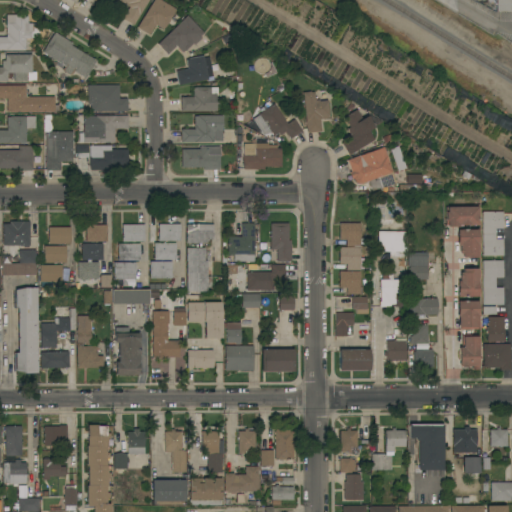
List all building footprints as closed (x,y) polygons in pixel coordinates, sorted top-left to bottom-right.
[(147,0),(132,25),(121,19),(128,7),(117,0),(147,0)] [(136,28),(142,17),(152,1),(152,0),(160,0),(175,9),(164,28),(163,27),(162,29),(154,25),(148,35),(136,28)] [(495,0),(511,0),(511,12),(495,12),(495,0)] [(0,50),(0,37),(6,37),(6,15),(27,15),(27,18),(27,22),(27,23),(31,23),(31,24),(38,24),(38,38),(31,38),(31,44),(25,44),(25,50),(0,50)] [(203,33),(199,37),(200,38),(193,45),(192,44),(184,52),(183,51),(182,53),(175,46),(167,55),(157,44),(186,16),(203,33)] [(96,61),(85,79),(73,71),(70,76),(61,70),(64,66),(42,52),(52,35),(53,35),(54,33),(72,43),(71,45),(96,61)] [(31,55),(31,72),(34,72),(34,82),(13,82),(13,73),(6,73),(6,75),(12,75),(12,81),(7,81),(7,82),(0,82),(0,67),(1,67),(1,61),(4,61),(4,55),(31,55)] [(175,71),(187,69),(185,60),(187,60),(187,59),(203,55),(203,57),(208,56),(212,77),(207,78),(207,79),(177,85),(175,71)] [(117,85),(118,99),(126,99),(126,112),(89,112),(89,103),(86,103),(86,85),(117,85)] [(9,112),(6,112),(6,99),(0,99),(0,86),(25,86),(25,97),(53,96),(53,105),(58,105),(58,114),(53,114),(53,112),(9,112)] [(180,97),(192,97),(192,88),(194,88),(194,87),(217,87),(217,95),(215,95),(215,98),(219,98),(219,111),(180,111),(180,97)] [(310,92),(313,92),(314,100),(318,100),(318,101),(326,100),(328,118),(319,120),(320,131),(306,133),(301,93),(310,92)] [(283,119),(288,116),(291,120),(293,119),(301,131),(289,139),(284,132),(277,137),(275,134),(272,136),(270,133),(262,135),(251,120),(258,115),(257,114),(258,114),(255,109),(266,102),(269,106),(273,104),(283,119)] [(340,143),(351,137),(346,129),(348,127),(343,117),(355,110),(361,119),(366,116),(373,127),(368,131),(373,140),(348,155),(340,143)] [(0,143),(0,130),(6,130),(6,117),(9,117),(34,116),(34,128),(26,129),(26,131),(25,131),(25,143),(0,143)] [(126,116),(127,129),(113,129),(113,142),(110,142),(110,143),(95,143),(95,144),(92,144),(92,143),(82,143),(82,142),(78,142),(78,133),(82,133),(82,116),(126,116)] [(180,142),(180,129),(193,129),(193,116),(196,116),(221,116),(221,131),(221,141),(212,141),(212,142),(180,142)] [(45,133),(47,133),(47,132),(72,132),(72,150),(73,150),(73,154),(72,154),(72,162),(60,162),(60,171),(45,171),(45,133)] [(381,137),(389,134),(392,140),(383,143),(381,137)] [(242,170),(242,167),(242,155),(243,143),(254,143),(254,138),(267,138),(267,145),(276,145),(276,149),(280,149),(280,167),(263,167),(263,170),(242,170)] [(127,168),(109,168),(109,170),(88,171),(88,158),(75,156),(75,155),(74,155),(74,145),(88,145),(88,146),(110,146),(110,150),(127,149),(127,168)] [(0,150),(18,150),(18,146),(31,146),(31,168),(31,171),(15,171),(15,169),(0,169),(0,150)] [(180,149),(198,149),(198,147),(219,146),(219,156),(218,156),(219,167),(218,167),(218,170),(202,170),(202,167),(180,168),(180,149)] [(377,177),(380,188),(371,191),(367,181),(358,184),(350,179),(347,172),(349,171),(346,160),(382,147),(391,172),(377,177)] [(460,176),(463,171),(470,175),(467,180),(460,176)] [(477,225),(457,225),(457,227),(446,227),(446,225),(445,225),(445,207),(477,207),(477,225)] [(502,212),(502,229),(495,229),(495,239),(502,239),(502,256),(481,256),(481,212),(502,212)] [(29,245),(28,245),(28,247),(22,247),(22,246),(2,246),(2,224),(9,224),(9,222),(28,222),(29,245)] [(253,262),(245,262),(232,262),(232,256),(227,256),(227,237),(240,237),(240,223),(253,223),(253,262)] [(269,223),(287,223),(287,240),(290,240),(290,261),(288,261),(288,262),(276,262),(276,250),(269,250),(269,223)] [(359,223),(359,247),(345,246),(345,240),(338,240),(338,223),(359,223)] [(179,224),(179,241),(157,241),(157,224),(179,224)] [(85,225),(106,225),(106,242),(85,242),(85,225)] [(121,242),(121,225),(143,225),(143,242),(121,242)] [(213,225),(213,240),(206,240),(206,243),(185,243),(185,225),(213,225)] [(70,227),(69,244),(47,244),(47,227),(70,227)] [(477,258),(462,258),(462,254),(459,254),(459,245),(457,245),(456,230),(477,230),(477,258)] [(405,232),(405,252),(376,252),(377,231),(405,232)] [(175,243),(175,260),(153,260),(153,243),(175,243)] [(101,244),(101,260),(80,260),(81,244),(101,244)] [(117,261),(117,244),(139,244),(139,261),(117,261)] [(65,246),(65,263),(43,263),(43,246),(65,246)] [(359,248),(359,270),(345,270),(345,264),(338,264),(338,247),(359,248)] [(204,248),(204,261),(206,261),(206,282),(213,282),(213,292),(185,292),(185,248),(204,248)] [(35,276),(2,276),(1,256),(9,256),(9,263),(18,263),(18,250),(35,250),(35,276)] [(410,265),(410,256),(426,256),(426,265),(410,265)] [(502,261),(502,278),(495,278),(495,288),(502,288),(502,305),(482,305),(482,261),(502,261)] [(97,262),(97,279),(76,279),(76,262),(97,262)] [(171,262),(171,279),(149,279),(149,262),(171,262)] [(113,280),(113,263),(135,263),(135,279),(113,280)] [(61,265),(61,282),(39,282),(39,276),(37,276),(37,271),(39,271),(39,265),(61,265)] [(223,273),(222,266),(235,265),(235,272),(223,273)] [(270,272),(270,265),(284,265),(284,278),(275,278),(275,284),(272,284),(272,290),(246,291),(245,272),(270,272)] [(426,266),(426,280),(416,280),(416,283),(411,283),(411,280),(408,280),(408,266),(426,266)] [(477,297),(457,297),(457,281),(459,281),(459,273),(462,273),(462,269),(477,269),(477,297)] [(359,272),(359,289),(360,289),(360,295),(345,294),(345,288),(338,288),(338,271),(359,272)] [(110,275),(110,287),(99,288),(99,275),(110,275)] [(404,279),(405,307),(399,307),(400,308),(397,308),(397,307),(378,307),(378,302),(380,302),(379,280),(404,279)] [(36,373),(24,373),(14,371),(14,353),(17,353),(17,308),(14,308),(14,290),(24,288),(35,288),(36,373)] [(102,290),(110,290),(110,304),(102,304),(102,290)] [(111,304),(111,290),(147,290),(148,304),(111,304)] [(258,294),(258,308),(240,308),(240,298),(235,298),(235,295),(240,295),(240,294),(258,294)] [(278,311),(278,297),(292,297),(292,310),(278,311)] [(365,297),(365,304),(366,304),(366,314),(355,314),(355,310),(350,310),(350,297),(365,297)] [(436,299),(436,315),(416,315),(416,322),(409,322),(409,320),(408,320),(408,315),(407,309),(409,308),(409,299),(436,299)] [(172,312),(173,312),(173,308),(177,308),(177,301),(184,301),(184,326),(172,326),(172,312)] [(478,329),(459,330),(459,328),(457,328),(457,317),(457,301),(477,301),(478,329)] [(220,302),(221,338),(204,338),(203,322),(196,322),(196,323),(192,323),(192,322),(186,322),(186,303),(220,302)] [(482,306),(495,306),(495,314),(482,314),(482,306)] [(53,323),(53,318),(57,318),(57,317),(68,317),(68,308),(74,308),(75,330),(55,331),(55,348),(40,348),(39,324),(53,323)] [(151,311),(167,311),(167,324),(166,324),(166,341),(178,341),(178,357),(166,357),(166,358),(151,358),(151,311)] [(352,313),(352,326),(346,326),(346,337),(334,337),(334,313),(352,313)] [(89,316),(90,343),(89,343),(89,345),(85,345),(85,343),(75,343),(75,330),(76,330),(76,316),(89,316)] [(503,342),(486,342),(486,327),(487,327),(487,326),(486,326),(486,323),(487,323),(487,317),(503,317),(503,342)] [(227,329),(227,325),(238,325),(238,330),(239,330),(239,343),(238,343),(238,345),(234,345),(234,343),(225,343),(225,329),(227,329)] [(426,325),(426,326),(427,344),(426,344),(426,348),(414,349),(414,344),(411,344),(411,343),(409,343),(409,336),(411,336),(411,325),(426,325)] [(138,375),(115,375),(115,362),(117,362),(117,343),(113,343),(113,333),(114,333),(114,327),(125,327),(125,333),(138,333),(138,375)] [(471,370),(471,366),(466,366),(466,367),(460,367),(460,366),(458,366),(458,347),(461,347),(461,335),(477,335),(477,370),(471,370)] [(385,356),(382,356),(382,352),(385,352),(385,341),(393,341),(393,339),(394,339),(404,339),(404,361),(385,361),(385,356)] [(509,344),(509,370),(499,370),(499,368),(482,368),(482,344),(509,344)] [(96,346),(96,356),(102,356),(102,367),(84,368),(84,369),(76,369),(75,347),(96,346)] [(223,371),(223,346),(252,346),(252,371),(223,371)] [(260,349),(293,349),(293,372),(260,372),(260,349)] [(414,352),(414,349),(432,349),(432,367),(413,368),(412,352),(414,352)] [(212,350),(212,368),(205,368),(205,369),(200,369),(200,368),(193,368),(192,366),(186,366),(186,350),(212,350)] [(368,350),(368,370),(337,371),(337,350),(368,350)] [(68,352),(68,368),(40,368),(39,352),(68,352)] [(43,426),(58,426),(58,425),(66,425),(66,440),(60,440),(60,446),(55,446),(55,448),(50,448),(50,446),(43,446),(43,426)] [(85,486),(86,486),(86,466),(85,466),(85,446),(86,446),(86,425),(97,425),(97,426),(104,426),(104,434),(109,434),(110,439),(106,439),(106,446),(104,446),(105,453),(108,453),(108,459),(105,459),(105,466),(106,466),(106,473),(110,473),(110,478),(106,478),(106,486),(105,486),(105,493),(109,493),(109,498),(105,498),(105,504),(109,504),(109,511),(92,511),(92,507),(85,507),(85,486)] [(417,470),(417,441),(414,441),(414,438),(408,438),(408,425),(442,425),(442,471),(417,470)] [(4,426),(20,426),(20,456),(4,456),(4,426)] [(274,428),(292,428),(292,441),(293,441),(293,445),(292,445),(292,450),(293,450),(293,457),(292,457),(292,460),(274,460),(274,428)] [(370,470),(370,454),(384,454),(384,431),(391,431),(391,428),(394,428),(394,431),(404,431),(404,447),(392,447),(393,456),(390,456),(390,470),(370,470)] [(475,453),(458,453),(458,430),(464,430),(464,428),(468,428),(468,430),(475,430),(475,453)] [(494,447),(494,448),(492,448),(492,447),(489,447),(489,430),(495,430),(495,428),(499,428),(499,430),(506,430),(506,447),(494,447)] [(126,454),(126,432),(132,432),(132,429),(137,429),(137,432),(143,432),(143,454),(126,454)] [(170,452),(163,452),(163,432),(170,432),(170,429),(173,429),(173,432),(180,432),(180,436),(181,436),(181,438),(180,438),(180,445),(185,445),(185,451),(184,451),(184,473),(170,473),(170,452)] [(220,473),(207,472),(207,455),(200,454),(200,448),(194,448),(194,436),(200,436),(200,431),(206,432),(206,429),(209,429),(209,431),(217,432),(217,440),(222,440),(222,454),(221,454),(220,473)] [(244,432),(244,429),(247,429),(247,431),(254,431),(254,448),(248,448),(248,452),(246,452),(246,453),(244,453),(244,454),(237,454),(237,432),(244,432)] [(349,447),(349,452),(349,453),(346,453),(346,452),(339,452),(339,447),(338,448),(338,431),(345,431),(345,429),(348,429),(348,431),(355,431),(355,447),(349,447)] [(272,466),(259,466),(259,454),(253,454),(253,449),(258,449),(258,451),(272,451),(272,466)] [(113,454),(119,453),(126,454),(126,469),(113,469),(113,454)] [(244,492),(244,494),(243,494),(243,505),(236,505),(236,497),(230,497),(230,494),(229,494),(229,493),(226,493),(226,492),(223,492),(223,474),(233,474),(233,475),(237,475),(244,475),(244,467),(248,467),(248,456),(258,456),(258,467),(257,467),(257,492),(244,492)] [(462,457),(479,457),(479,473),(478,473),(478,479),(467,479),(467,474),(462,474),(462,457)] [(42,459),(43,458),(47,458),(48,459),(59,459),(59,467),(65,467),(65,475),(62,475),(62,476),(48,477),(48,480),(42,480),(42,459)] [(350,459),(350,460),(353,460),(353,472),(350,472),(350,473),(338,473),(338,458),(350,459)] [(25,484),(8,484),(8,483),(2,483),(3,463),(8,463),(14,463),(14,460),(19,460),(19,463),(25,463),(25,484)] [(344,482),(344,475),(359,475),(359,482),(361,482),(361,500),(343,500),(343,482),(344,482)] [(280,484),(280,477),(292,477),(292,485),(280,484)] [(188,505),(188,479),(220,478),(220,505),(188,505)] [(152,505),(152,501),(151,501),(151,480),(184,480),(184,501),(183,501),(183,505),(152,505)] [(511,482),(511,497),(510,497),(510,501),(490,501),(490,482),(511,482)] [(270,487),(274,487),(274,485),(278,485),(278,487),(292,487),(292,491),(293,491),(293,494),(292,494),(291,500),(270,500),(270,487)] [(75,506),(63,506),(63,499),(62,499),(62,496),(63,496),(63,489),(64,489),(64,486),(74,486),(74,488),(75,488),(75,506)] [(452,504),(452,495),(478,495),(478,504),(452,504)] [(37,511),(17,511),(18,498),(37,498),(37,511)]
